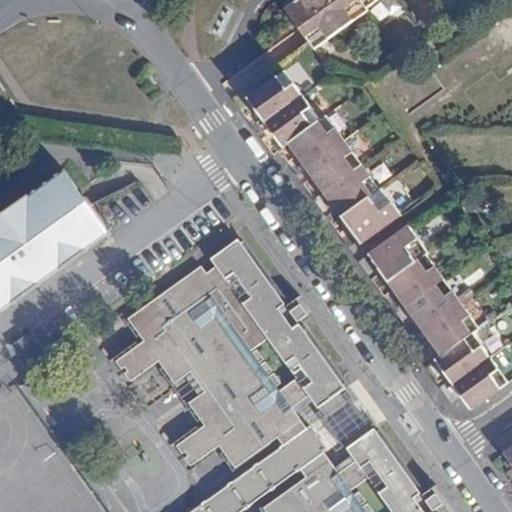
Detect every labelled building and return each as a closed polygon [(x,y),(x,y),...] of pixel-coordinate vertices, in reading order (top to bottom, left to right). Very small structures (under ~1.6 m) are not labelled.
[(286,9),(295,21),(309,41),(315,49),(342,30),(321,0),(299,0),(298,1),(297,2),(286,9)] [(321,0),(342,30),(370,10),(368,8),(362,0),(321,0)] [(255,119),(251,122),(256,130),(266,123),(304,95),(286,70),(277,77),(248,98),(263,118),(257,123),(255,119)] [(266,123),(256,130),(260,135),(270,128),(284,147),(290,143),(322,120),(304,96),(304,95),(266,123)] [(328,116),(322,120),(290,143),(304,163),(298,168),(296,164),(292,167),(298,175),(308,168),(345,141),(328,116)] [(346,141),(345,141),(308,168),(298,175),(301,179),(311,172),(326,192),(363,165),(346,141)] [(381,189),(363,165),(326,192),(315,200),(325,213),(329,210),(323,202),(329,198),(343,217),(381,189)] [(0,282),(96,214),(65,170),(29,196),(29,195),(0,216),(0,282)] [(383,188),(381,189),(343,217),(358,238),(352,243),(346,235),(342,237),(353,251),(362,244),(403,215),(383,188)] [(0,313),(111,234),(96,214),(0,282),(0,313)] [(370,255),(360,262),(370,275),(374,272),(368,264),(374,259),(390,282),(427,255),(430,253),(410,226),(370,255)] [(438,511),(437,511),(425,511),(416,498),(423,492),(377,427),(347,448),(357,461),(340,473),(325,453),(328,451),(325,447),(313,429),(310,425),(309,426),(307,427),(293,407),(310,395),(319,408),(348,388),(302,322),(293,328),(280,308),(287,303),(242,238),(212,259),(217,266),(207,273),(202,265),(138,310),(139,312),(129,318),(145,341),(117,361),(122,369),(126,367),(129,371),(125,374),(131,381),(159,361),(175,384),(185,377),(186,377),(192,373),(196,378),(189,383),(190,384),(196,379),(200,385),(194,389),(194,390),(201,385),(205,391),(198,395),(199,396),(190,403),(206,426),(177,446),(183,454),(186,452),(189,456),(186,458),(191,466),(220,446),(236,468),(246,461),(246,462),(272,444),(271,442),(278,437),(284,445),(285,444),(288,449),(284,452),(281,448),(259,463),(262,468),(258,471),(255,466),(233,482),(236,487),(232,490),(229,486),(207,501),(210,506),(206,508),(203,504),(192,511),(234,511),(240,509),(241,511),(240,511),(241,511),(247,509),(243,504),(247,501),(250,506),(256,502),(255,501),(254,502),(252,499),(265,490),(267,492),(266,493),(267,494),(272,490),(269,485),(273,483),(276,487),(282,483),(281,482),(280,483),(278,481),(292,471),(293,474),(292,475),(293,475),(298,471),(295,467),(299,464),(303,469),(302,470),(307,478),(299,483),(299,482),(274,500),(274,501),(265,508),(268,511),(267,511),(266,511),(262,507),(264,511),(438,511)] [(391,297),(387,300),(397,314),(408,307),(445,280),(427,255),(390,282),(403,300),(397,304),(391,297)] [(462,304),(445,280),(408,307),(420,324),(410,331),(415,338),(419,335),(425,331),(462,304)] [(302,296),(301,295),(287,306),(288,307),(292,303),(296,308),(301,304),(305,308),(308,306),(301,297),(302,296)] [(472,299),(463,305),(471,316),(480,309),(472,299)] [(301,304),(296,308),(291,312),(299,322),(309,314),(305,308),(301,304)] [(463,305),(462,304),(425,331),(429,336),(443,355),(474,333),(480,329),(471,316),(463,305)] [(47,351),(32,331),(12,345),(27,366),(47,351)] [(429,336),(425,331),(419,335),(423,340),(429,336)] [(450,379),(440,386),(444,392),(449,389),(454,385),(492,358),(474,333),(443,355),(437,359),(437,360),(450,379)] [(419,335),(415,338),(421,347),(425,343),(423,340),(419,335)] [(458,389),(472,409),(510,383),(492,358),(454,385),(458,389)] [(454,385),(449,389),(452,393),(458,389),(454,385)] [(449,389),(444,392),(452,403),(457,400),(452,393),(449,389)] [(511,430),(495,442),(511,464),(511,469),(508,472),(511,477),(511,430)] [(440,498),(444,495),(438,486),(437,485),(423,495),(427,501),(437,493),(440,498)] [(444,504),(440,498),(437,493),(427,501),(434,511),(444,504)]
